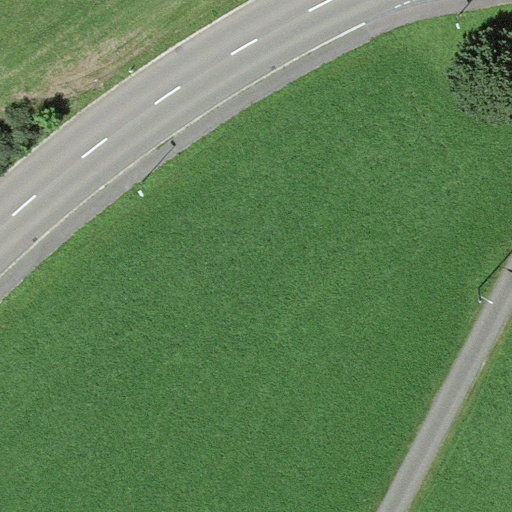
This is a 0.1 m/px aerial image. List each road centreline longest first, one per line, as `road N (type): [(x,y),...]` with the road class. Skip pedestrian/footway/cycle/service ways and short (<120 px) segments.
road 1 (tertiary): [(331,0),(171,88),(0,234)]
road 2 (residential): [(405,511),(511,304)]
